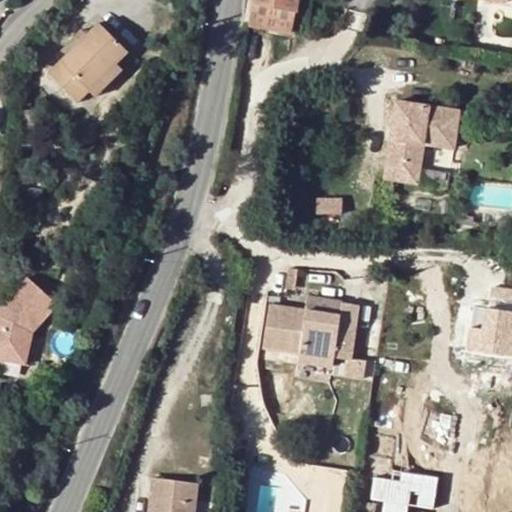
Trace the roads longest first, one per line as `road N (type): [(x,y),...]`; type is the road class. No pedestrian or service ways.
road 1 (tertiary): [(227,0),(195,176),(62,511)]
road 2 (unknown): [(262,250),(238,341),(247,427),(323,511)]
road 3 (unknown): [(262,250),(472,267)]
